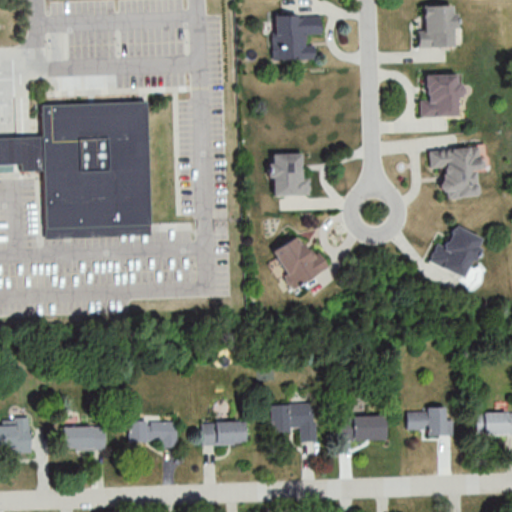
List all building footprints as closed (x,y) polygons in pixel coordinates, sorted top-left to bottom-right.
[(422,30),(415,30),(416,46),(453,45),(452,3),(421,4),(422,30)] [(318,14),(271,14),(270,59),(309,59),(309,34),(318,34),(318,14)] [(418,115),(459,115),(458,72),(424,73),(425,98),(418,98),(418,115)] [(46,238),(154,235),(150,101),(39,104),(40,139),(0,140),(0,167),(43,167),(46,238)] [(441,167),(442,197),(477,195),(476,169),(484,168),(482,145),(427,148),(428,167),(441,167)] [(300,152),(270,152),(270,195),(308,195),(308,177),(300,177),(300,152)] [(481,236),(452,223),(442,245),(436,242),(427,261),(462,277),(481,236)] [(308,254),(297,234),(270,249),(290,286),(326,267),(316,250),(308,254)] [(298,440),(313,440),(313,403),(269,404),(269,430),(298,429),(298,440)] [(451,434),(451,419),(443,419),(443,407),(424,407),(425,411),(405,411),(405,431),(425,431),(425,435),(451,434)] [(511,434),(511,412),(475,412),(475,435),(511,434)] [(382,416),(335,416),(335,439),(382,439),(382,416)] [(0,452),(28,453),(28,417),(12,417),(12,425),(0,424),(0,452)] [(174,420),(127,420),(127,442),(159,442),(159,448),(174,448),(174,420)] [(244,421),(198,421),(198,443),(244,443),(244,421)] [(102,426),(61,426),(61,450),(102,450),(102,426)]
